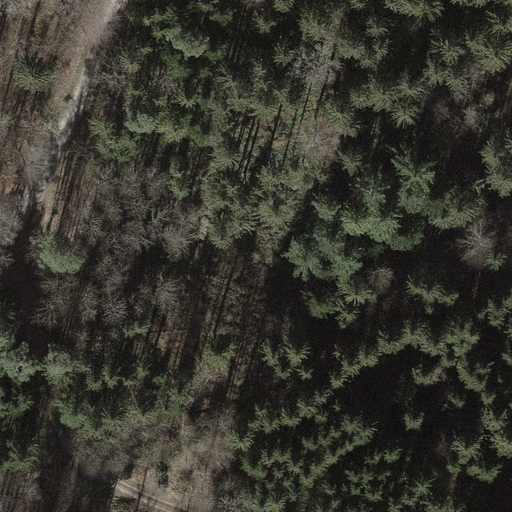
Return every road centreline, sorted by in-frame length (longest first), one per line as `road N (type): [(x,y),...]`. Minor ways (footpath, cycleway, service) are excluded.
road 1 (track): [(182,511),(108,476),(64,435),(15,225)]
road 2 (unclassified): [(0,241),(73,110),(114,0)]
